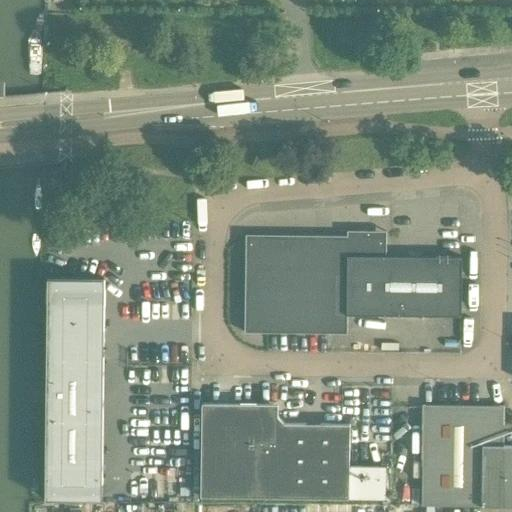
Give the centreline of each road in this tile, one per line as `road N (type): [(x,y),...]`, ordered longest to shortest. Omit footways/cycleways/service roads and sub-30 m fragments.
road 1 (unclassified): [(492,368),(211,364),(212,196),(489,171)]
road 2 (secondary): [(0,129),(483,89)]
road 3 (unclassified): [(489,171),(492,368)]
